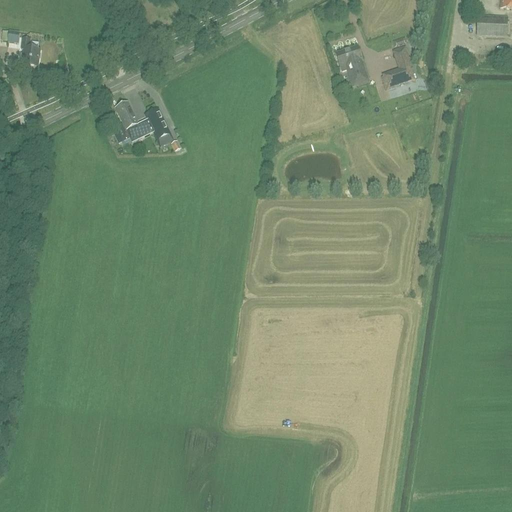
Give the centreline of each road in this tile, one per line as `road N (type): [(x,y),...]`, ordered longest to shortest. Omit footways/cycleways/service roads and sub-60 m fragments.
road 1 (tertiary): [(0,142),(281,0)]
road 2 (track): [(429,203),(448,71)]
